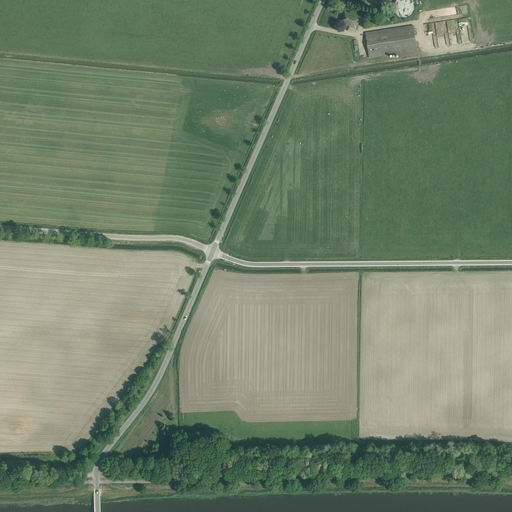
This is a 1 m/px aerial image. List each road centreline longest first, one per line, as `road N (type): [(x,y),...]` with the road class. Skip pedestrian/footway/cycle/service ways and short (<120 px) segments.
road 1 (unclassified): [(511,262),(247,264),(212,251)]
road 2 (tertiary): [(97,511),(99,461),(154,387),(212,251)]
road 3 (tertiary): [(212,251),(322,0)]
road 4 (unclassified): [(212,251),(172,238),(0,227)]
road 5 (track): [(95,475),(226,445)]
